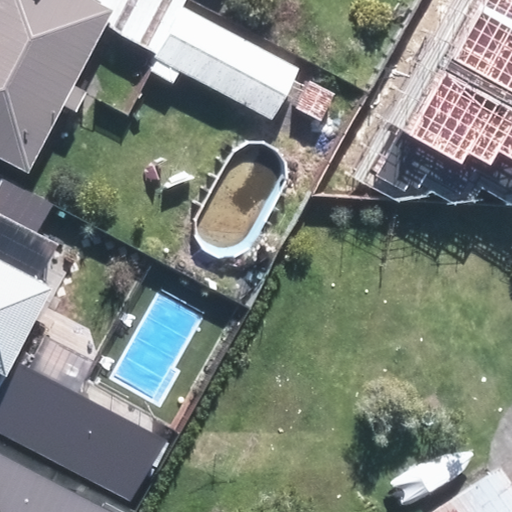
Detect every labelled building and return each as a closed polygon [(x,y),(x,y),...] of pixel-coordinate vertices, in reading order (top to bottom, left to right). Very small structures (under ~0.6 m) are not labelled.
[(97,10),(78,0),(0,0),(0,160),(15,168),(97,10)] [(511,0),(481,0),(407,134),(462,164),(471,149),(494,162),(500,152),(511,158),(511,0)] [(288,68),(173,9),(146,60),(261,120),(288,68)] [(29,233),(0,217),(0,333),(27,282),(9,272),(29,233)] [(10,360),(0,378),(0,429),(111,491),(143,434),(10,360)] [(0,511),(111,511),(0,453),(0,511)] [(511,511),(511,508),(487,471),(424,511),(511,511)]
